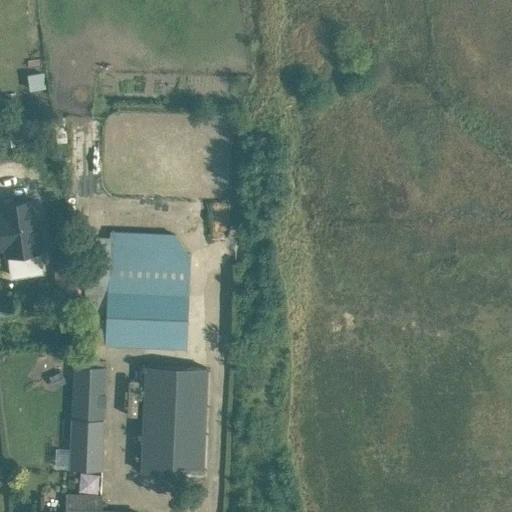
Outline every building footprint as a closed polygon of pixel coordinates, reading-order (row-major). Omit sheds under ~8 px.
[(44,72),(29,74),(31,90),(46,88),(44,72)] [(34,130),(36,143),(54,140),(52,127),(34,130)] [(1,212),(0,212),(0,230),(2,246),(6,245),(7,252),(40,248),(33,200),(0,205),(1,212)] [(48,218),(56,271),(74,268),(66,215),(48,218)] [(187,254),(174,234),(110,231),(110,235),(86,234),(81,333),(105,334),(105,343),(185,346),(190,255),(187,254)] [(0,266),(0,284),(43,283),(42,265),(0,266)] [(204,474),(208,367),(144,364),(140,471),(204,474)] [(102,470),(107,367),(75,365),(70,468),(102,470)] [(139,511),(140,511),(101,509),(102,496),(67,494),(66,511),(47,511),(39,511),(139,511)]
